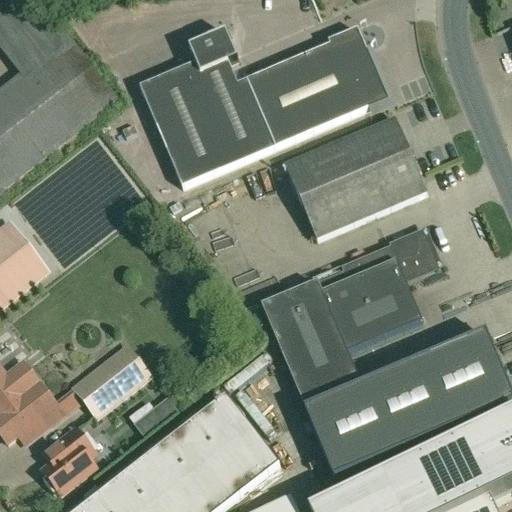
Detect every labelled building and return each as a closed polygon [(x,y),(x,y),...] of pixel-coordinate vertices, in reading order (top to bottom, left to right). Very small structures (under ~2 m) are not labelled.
[(37,0),(0,0),(0,52),(21,80),(0,96),(0,198),(120,106),(37,0)] [(184,194),(389,106),(359,35),(330,47),(331,51),(239,90),(230,69),(239,65),(231,47),(222,51),(218,41),(190,53),(197,69),(141,93),(184,194)] [(317,244),(427,198),(396,124),(286,171),(317,244)] [(362,392),(348,360),(423,327),(405,285),(432,274),(436,265),(425,239),(392,253),(392,252),(343,272),(345,277),(263,311),(307,416),(362,393),(362,392)] [(0,313),(1,313),(34,288),(25,276),(38,267),(25,250),(12,260),(0,243),(0,313)] [(511,398),(487,339),(362,392),(362,393),(307,416),(336,487),(511,412),(511,398)] [(127,352),(75,393),(98,422),(150,381),(127,352)] [(64,416),(40,386),(23,365),(6,378),(0,370),(0,438),(8,449),(44,421),(49,428),(64,416)] [(224,511),(280,469),(227,402),(85,511),(224,511)] [(179,416),(168,402),(155,412),(166,426),(179,416)] [(58,495),(62,500),(96,473),(88,462),(95,457),(76,433),(44,458),(53,468),(43,476),(47,481),(44,484),(55,497),(58,495)] [(269,511),(296,511),(292,501),(269,511)]
